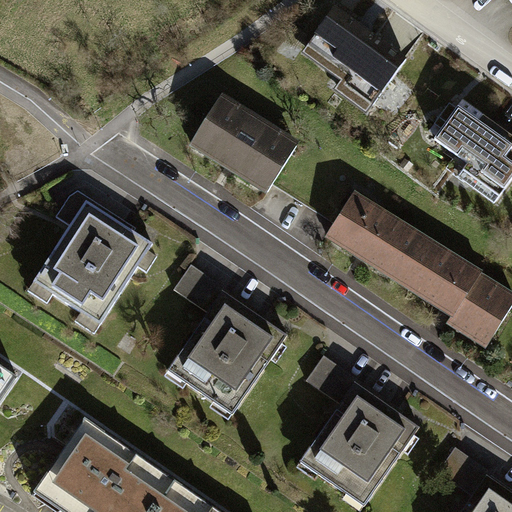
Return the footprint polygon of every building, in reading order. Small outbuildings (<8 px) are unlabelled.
[(329,21),(304,55),(342,83),(335,91),(366,114),(398,72),(329,21)] [(295,144),(219,99),(192,144),(268,189),(295,144)] [(496,199),(511,176),(511,163),(504,157),(511,146),(511,138),(462,102),(435,139),(455,154),(448,164),(496,199)] [(55,216),(70,226),(88,198),(77,191),(67,196),(55,216)] [(373,207),(352,194),(327,234),(453,312),(449,318),(488,342),(511,303),(511,297),(478,277),(480,275),(464,265),(461,271),(369,214),(373,207)] [(123,220),(88,198),(70,226),(35,282),(100,323),(150,244),(120,225),(123,220)] [(175,291),(206,312),(223,288),(192,266),(175,291)] [(258,312),(223,288),(206,312),(167,369),(232,414),(286,336),(256,315),(258,312)] [(307,381),(339,403),(356,379),(324,357),(307,381)] [(0,401),(16,377),(0,366),(0,401)] [(391,403),(356,379),(339,403),(298,462),(362,506),(417,427),(388,407),(391,403)] [(38,485),(76,511),(152,511),(174,481),(84,419),(38,485)] [(438,473),(470,495),(488,470),(456,448),(438,473)] [(511,511),(511,486),(488,470),(470,495),(458,511),(511,511)] [(218,511),(174,481),(152,511),(218,511)]
